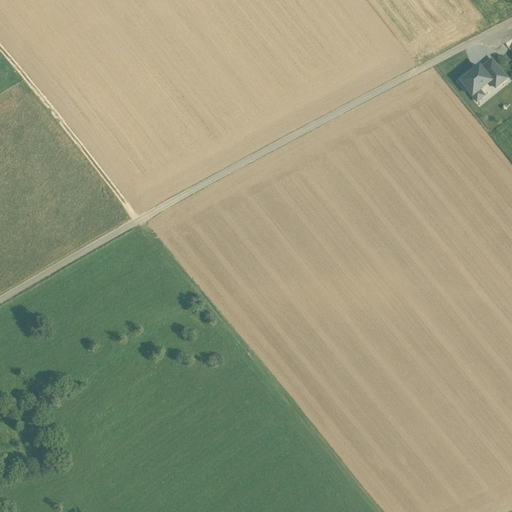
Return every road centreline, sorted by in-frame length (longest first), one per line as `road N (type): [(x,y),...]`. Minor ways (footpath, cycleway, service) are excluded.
road 1 (track): [(511,29),(142,219)]
road 2 (track): [(142,219),(380,511)]
road 3 (track): [(142,219),(0,44)]
road 4 (track): [(0,300),(142,219)]
